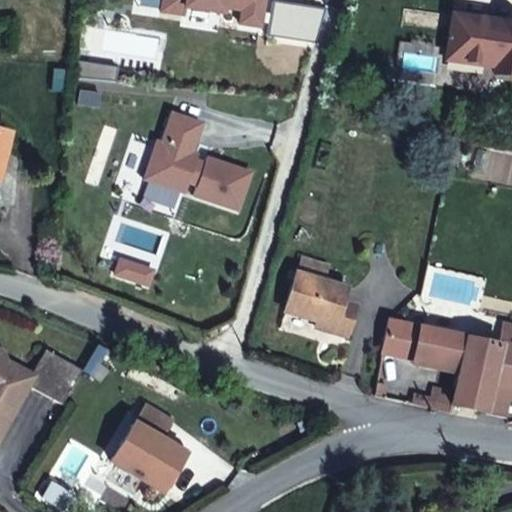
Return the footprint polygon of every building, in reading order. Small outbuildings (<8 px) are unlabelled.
[(160,0),(159,12),(181,16),(182,9),(220,15),(221,9),(240,12),(238,25),(258,28),(262,0),(160,0)] [(486,0),(453,0),(452,15),(502,22),(504,2),(486,0)] [(452,15),(445,60),(493,67),(492,74),(511,76),(511,23),(502,22),(452,15)] [(153,143),(141,181),(181,194),(184,183),(194,186),(190,197),(235,212),(248,174),(203,159),(201,165),(192,161),(194,156),(188,154),(198,125),(168,115),(158,144),(153,143)] [(451,146),(446,172),(458,174),(463,148),(451,146)] [(294,273),(321,281),(326,266),(299,258),(294,273)] [(321,281),(294,273),(284,310),(315,319),(332,324),(330,331),(345,335),(354,306),(341,302),(345,288),(321,281)] [(313,326),(330,331),(332,324),(315,319),(313,326)] [(511,382),(511,347),(390,321),(383,353),(409,358),(457,368),(456,376),(449,405),(504,417),(511,382)] [(0,430),(26,385),(61,405),(81,371),(44,350),(29,376),(0,359),(0,353),(0,352),(0,430)] [(457,368),(409,358),(408,365),(456,376),(457,368)] [(383,398),(385,385),(376,383),(374,396),(383,398)] [(414,394),(411,404),(442,411),(444,400),(414,394)] [(172,423),(143,405),(132,424),(110,461),(160,491),(183,454),(161,441),(172,423)]
